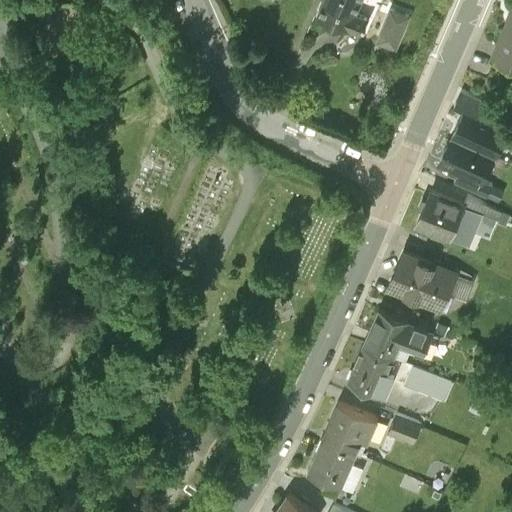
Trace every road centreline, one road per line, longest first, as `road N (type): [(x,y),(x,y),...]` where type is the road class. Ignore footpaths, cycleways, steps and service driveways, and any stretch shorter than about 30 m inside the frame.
road 1 (residential): [(240,511),(287,430),(399,173)]
road 2 (residential): [(194,0),(216,65),(263,116),(399,173)]
road 3 (residential): [(399,173),(473,0)]
